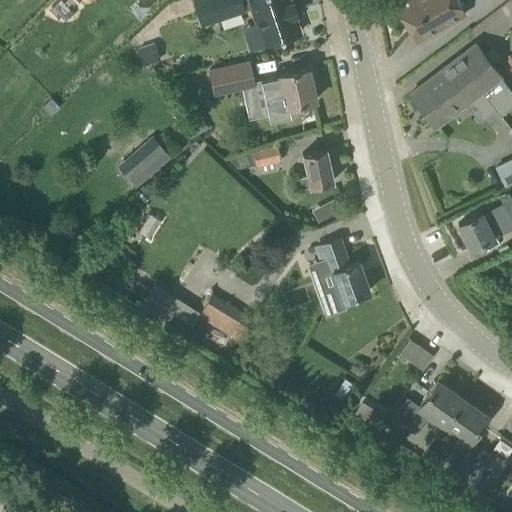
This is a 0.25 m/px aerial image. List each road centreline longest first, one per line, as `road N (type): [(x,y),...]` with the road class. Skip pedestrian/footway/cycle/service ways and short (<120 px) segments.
road 1 (primary): [(367,511),(0,284)]
road 2 (residential): [(511,377),(476,356),(423,298),(386,194),(345,0)]
road 3 (primary): [(0,337),(282,511)]
